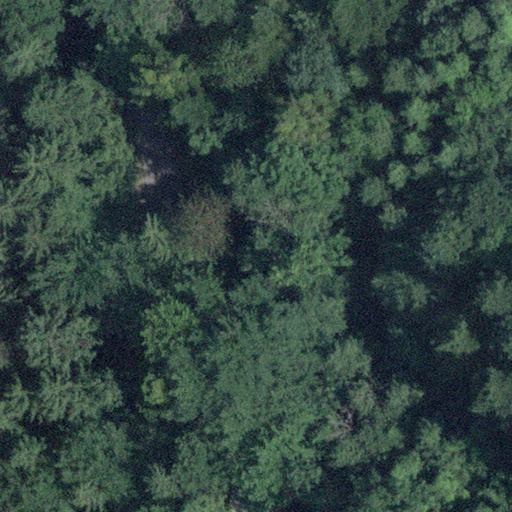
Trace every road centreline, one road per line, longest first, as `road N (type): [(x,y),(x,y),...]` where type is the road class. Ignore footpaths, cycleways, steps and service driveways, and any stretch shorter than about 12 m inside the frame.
road 1 (track): [(139,0),(246,511)]
road 2 (track): [(336,511),(411,264),(511,173)]
